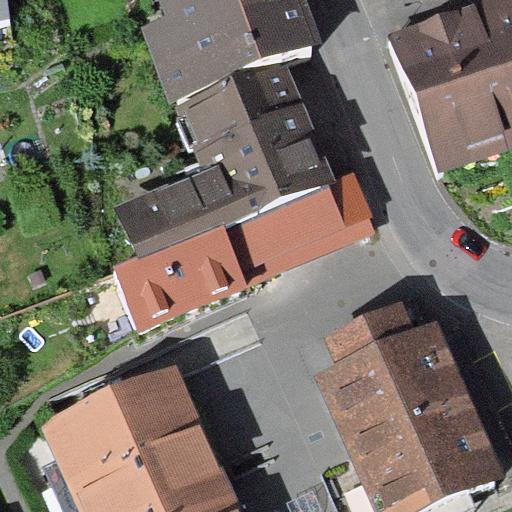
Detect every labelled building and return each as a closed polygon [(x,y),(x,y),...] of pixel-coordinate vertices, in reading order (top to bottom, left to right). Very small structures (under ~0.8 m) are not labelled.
[(303,0),(157,0),(167,23),(142,32),(172,111),(286,64),(323,52),(303,0)] [(511,0),(501,0),(474,11),(511,114),(511,0)] [(511,114),(474,11),(389,43),(440,181),(511,154),(511,114)] [(286,64),(172,111),(202,182),(117,217),(139,268),(222,233),(225,239),(340,191),(337,185),(286,64)] [(340,191),(225,239),(246,291),(376,237),(369,224),(374,219),(356,178),(337,185),(340,191)] [(246,291),(225,239),(222,233),(139,268),(114,278),(139,339),(248,294),(246,291)] [(408,340),(396,312),(319,346),(330,370),(309,379),(368,511),(440,511),(501,485),(431,329),(408,340)] [(226,511),(167,379),(37,437),(70,511),(226,511)]
